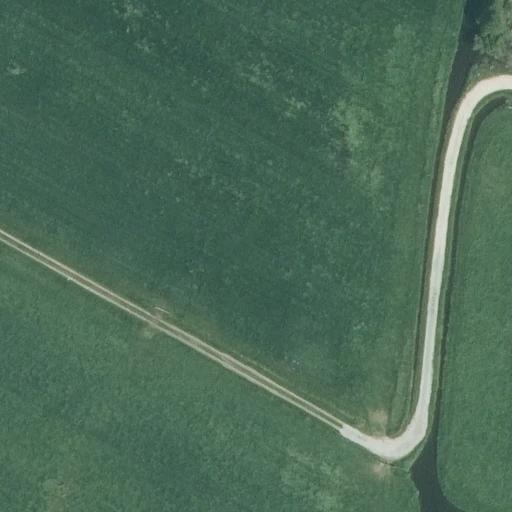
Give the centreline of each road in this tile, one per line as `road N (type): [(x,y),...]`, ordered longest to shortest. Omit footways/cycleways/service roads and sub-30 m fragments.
road 1 (track): [(0,240),(373,451),(401,449)]
road 2 (track): [(401,449),(416,428),(452,146),(471,100),(492,83),(511,83)]
